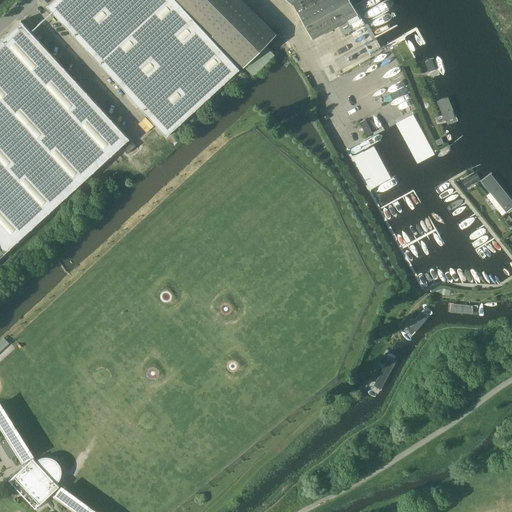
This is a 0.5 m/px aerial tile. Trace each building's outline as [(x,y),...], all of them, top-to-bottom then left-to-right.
[(53,0),(47,6),(166,136),(239,69),(176,0),(53,0)] [(278,34),(243,0),(179,0),(214,34),(214,35),(245,67),(278,34)] [(292,0),(313,38),(349,18),(353,25),(360,21),(356,14),(357,13),(349,0),(292,0)] [(0,257),(130,139),(21,21),(0,40),(0,257)] [(368,134),(375,130),(368,117),(361,121),(368,134)] [(0,350),(8,343),(4,338),(0,342),(0,350)] [(392,364),(386,361),(376,378),(382,381),(392,364)] [(0,424),(25,464),(8,479),(37,509),(53,494),(75,511),(88,511),(55,487),(58,484),(58,481),(59,477),(58,469),(57,466),(57,465),(52,461),(51,460),(47,459),(42,459),(38,460),(32,462),(0,410),(0,424)]
